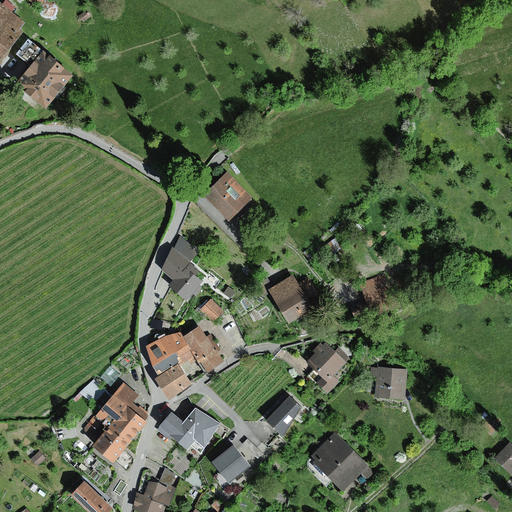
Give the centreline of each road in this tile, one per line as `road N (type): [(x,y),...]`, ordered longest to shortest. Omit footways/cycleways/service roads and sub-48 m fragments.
road 1 (residential): [(0,142),(35,130),(74,130),(182,191),(142,314),(158,403)]
road 2 (residential): [(158,403),(246,351),(271,347)]
road 3 (track): [(353,511),(447,425)]
